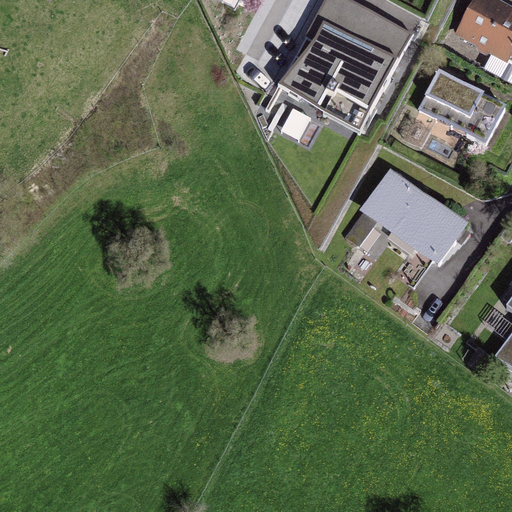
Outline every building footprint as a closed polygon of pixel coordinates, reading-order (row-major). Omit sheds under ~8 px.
[(340,0),(327,0),(282,88),(319,113),(331,89),(371,116),(413,38),(340,0)] [(511,11),(489,0),(473,0),(454,36),(511,66),(511,11)] [(511,118),(511,114),(444,79),(423,119),(493,155),(511,118)] [(284,137),(298,144),(307,124),(293,118),(284,137)] [(475,238),(394,173),(361,214),(442,279),(475,238)] [(511,299),(507,306),(511,309),(511,345),(499,364),(511,373),(511,299)]
